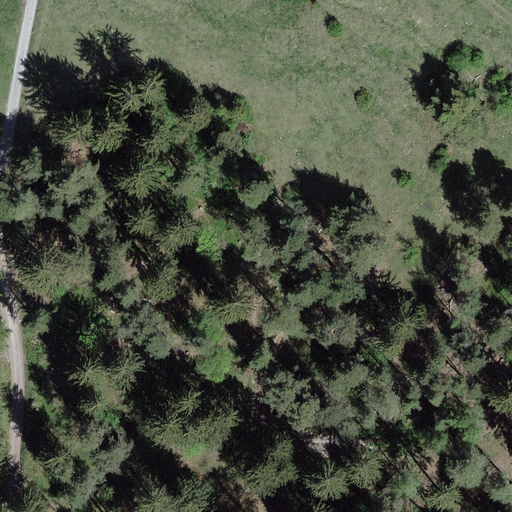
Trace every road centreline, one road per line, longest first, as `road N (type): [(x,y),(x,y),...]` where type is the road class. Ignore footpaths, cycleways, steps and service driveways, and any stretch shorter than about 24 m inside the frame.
road 1 (track): [(0,259),(23,511)]
road 2 (track): [(32,0),(0,180)]
